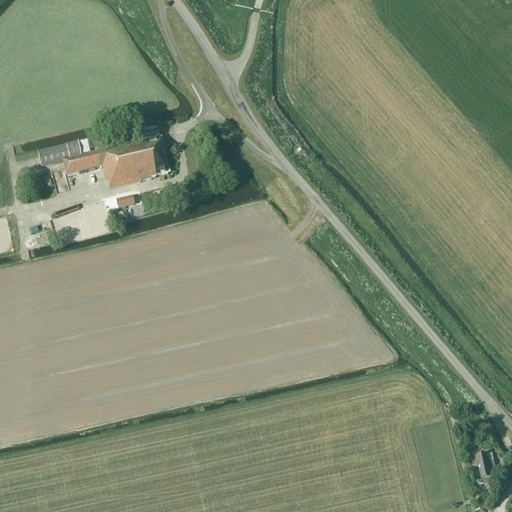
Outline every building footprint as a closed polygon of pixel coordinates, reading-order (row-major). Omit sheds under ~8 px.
[(150,179),(169,174),(160,137),(89,154),(86,141),(37,153),(41,168),(62,163),(65,175),(101,167),(105,181),(107,180),(109,190),(150,180),(150,179)] [(125,196),(110,200),(112,209),(127,205),(125,196)] [(57,222),(79,214),(75,204),(53,212),(57,222)] [(496,474),(491,454),(486,455),(474,458),(476,468),(478,467),(481,480),(474,481),(476,487),(482,485),(490,484),(489,478),(490,478),(490,475),(496,474)] [(492,498),(483,492),(477,501),(485,507),(492,498)]
